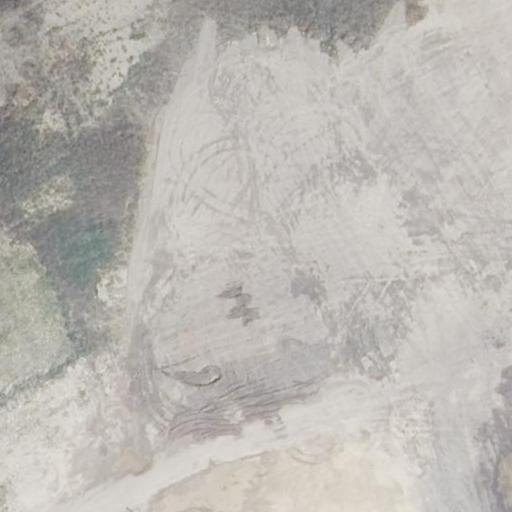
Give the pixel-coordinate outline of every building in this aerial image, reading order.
[(0,295),(0,386),(73,362),(45,280),(0,295)] [(247,391),(280,441),(314,419),(305,405),(287,416),(264,381),(247,391)] [(511,478),(498,434),(457,447),(478,511),(511,499),(511,478)] [(391,495),(423,481),(418,471),(387,484),(391,495)] [(339,478),(311,487),(318,511),(330,511),(348,506),(339,478)]
